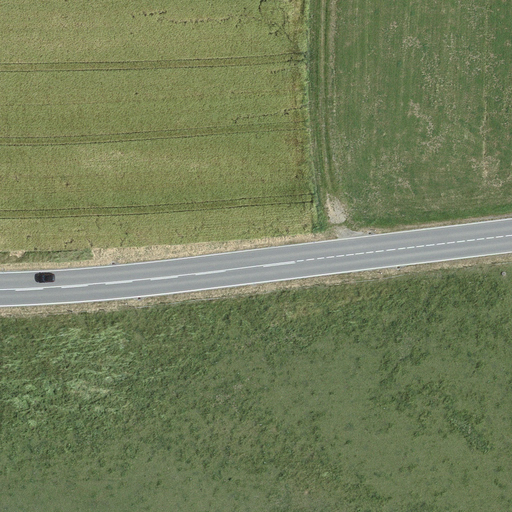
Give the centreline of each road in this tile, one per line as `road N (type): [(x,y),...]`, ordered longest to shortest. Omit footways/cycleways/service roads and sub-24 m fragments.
road 1 (secondary): [(0,289),(511,235)]
road 2 (track): [(325,0),(319,102),(344,255)]
